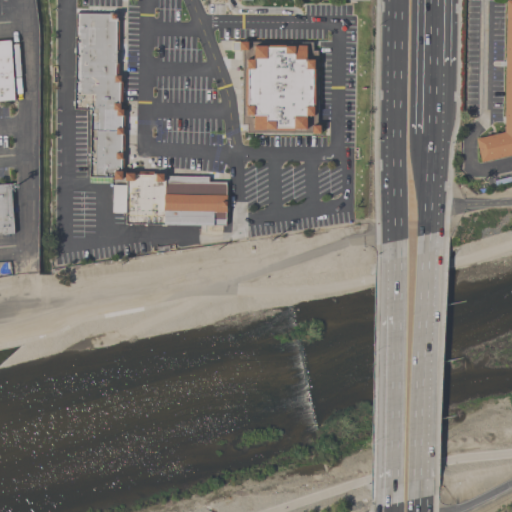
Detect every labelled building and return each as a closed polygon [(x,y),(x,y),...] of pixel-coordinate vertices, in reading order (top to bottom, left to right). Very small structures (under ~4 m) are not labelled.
[(475,139),(481,162),(511,154),(511,1),(506,1),(504,133),(475,139)] [(89,176),(90,109),(73,109),(75,14),(108,14),(108,12),(115,12),(115,21),(118,21),(117,51),(115,51),(114,63),(117,63),(117,74),(120,74),(120,81),(122,81),(122,103),(119,103),(119,108),(122,108),(122,115),(124,115),(124,128),(121,128),(121,134),(123,134),(123,152),(120,152),(120,159),(123,159),(122,171),(120,171),(120,179),(114,179),(114,176),(89,176)] [(0,40),(0,100),(14,99),(10,40),(0,40)] [(247,132),(306,132),(306,136),(315,137),(315,52),(309,52),(309,45),(228,42),(228,54),(240,54),(239,118),(247,118),(247,132)] [(123,173),(132,173),(132,170),(153,171),(152,174),(164,174),(165,176),(164,223),(125,224),(125,213),(125,185),(125,181),(123,181),(123,173)] [(225,182),(207,182),(207,177),(165,176),(164,223),(224,225),(225,182)] [(112,185),(111,213),(125,213),(125,185),(112,185)] [(0,232),(0,186),(12,186),(14,232),(0,232)]
